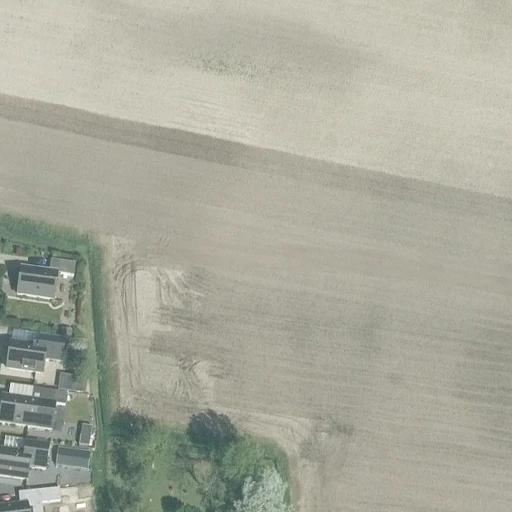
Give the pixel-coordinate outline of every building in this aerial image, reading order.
[(56,276),(73,278),(74,266),(50,263),(48,274),(20,270),(16,296),(52,301),(56,276)] [(71,331),(60,330),(59,339),(70,340),(71,331)] [(45,350),(62,352),(64,340),(40,337),(38,348),(9,344),(6,370),(42,375),(45,350)] [(66,393),(68,378),(59,377),(57,392),(66,393)] [(0,409),(0,424),(51,431),(56,393),(32,390),(30,402),(2,398),(0,409)] [(79,438),(78,447),(89,449),(90,439),(79,438)] [(28,469),(45,471),(48,446),(25,442),(23,454),(0,451),(0,477),(26,481),(28,469)] [(66,469),(69,451),(57,449),(54,467),(66,469)] [(90,488),(63,490),(64,506),(91,504),(90,488)] [(60,503),(58,490),(18,495),(19,507),(0,508),(0,511),(41,511),(41,505),(60,503)]
